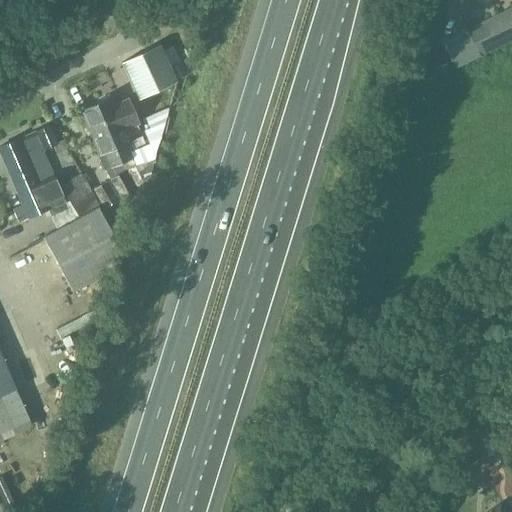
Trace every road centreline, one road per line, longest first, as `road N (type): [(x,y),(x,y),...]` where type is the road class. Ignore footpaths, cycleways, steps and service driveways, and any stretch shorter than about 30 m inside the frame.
road 1 (motorway): [(288,0),(130,511)]
road 2 (motorway): [(178,511),(336,0)]
road 3 (unclassified): [(388,511),(386,467),(400,438),(511,362)]
road 4 (track): [(290,511),(392,448)]
